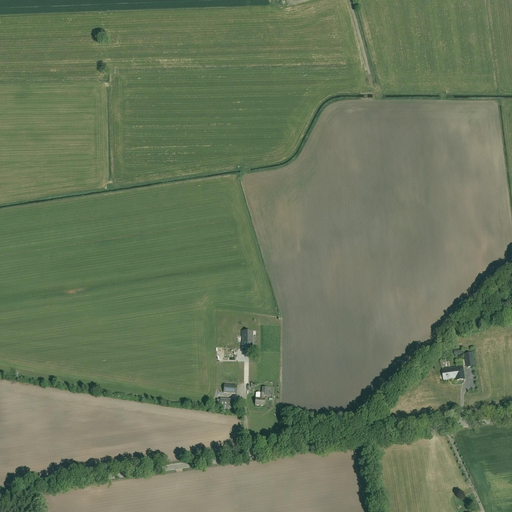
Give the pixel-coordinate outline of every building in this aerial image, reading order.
[(252,348),(252,332),(242,332),(242,348),(252,348)] [(235,359),(235,347),(226,347),(226,359),(235,359)] [(465,354),(467,363),(473,362),(472,353),(465,354)] [(463,367),(442,370),(444,380),(451,379),(451,376),(455,375),(456,381),(465,380),(463,367)] [(224,385),(223,393),(236,394),(237,386),(224,385)] [(255,398),(255,405),(264,406),(264,399),(264,396),(267,396),(268,388),(262,387),(262,394),(259,393),(259,398),(255,398)]
